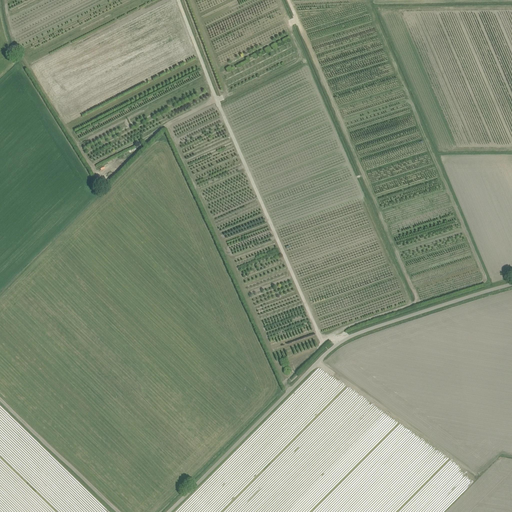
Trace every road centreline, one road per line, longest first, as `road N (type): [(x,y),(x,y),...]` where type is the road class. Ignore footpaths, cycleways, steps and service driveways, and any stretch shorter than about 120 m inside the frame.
road 1 (unclassified): [(171,511),(342,339),(511,284)]
road 2 (track): [(0,398),(118,511)]
